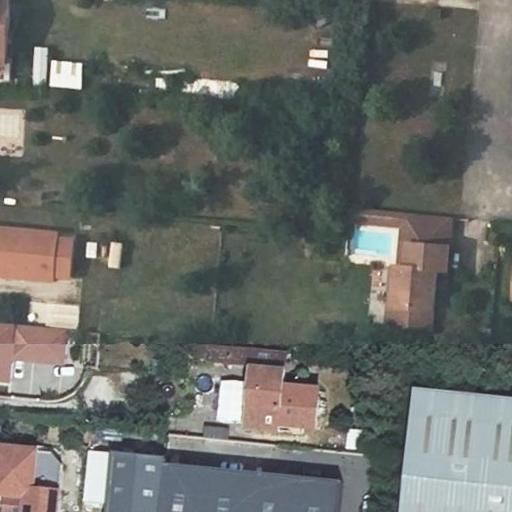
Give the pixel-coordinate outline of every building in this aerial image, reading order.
[(0,0),(0,65),(7,66),(12,0),(0,0)] [(49,86),(51,48),(37,48),(36,86),(49,86)] [(53,88),(86,89),(86,61),(53,61),(53,88)] [(7,66),(0,65),(0,79),(10,81),(11,66),(7,66)] [(306,210),(319,211),(323,176),(309,175),(306,210)] [(410,245),(447,249),(451,218),(404,213),(398,267),(408,268),(410,245)] [(0,276),(54,282),(54,276),(71,278),(74,240),(58,239),(58,233),(0,228),(0,276)] [(114,241),(110,266),(123,268),(126,243),(114,241)] [(436,272),(445,272),(447,249),(410,245),(408,268),(398,267),(396,267),(393,307),(416,309),(414,328),(431,329),(435,283),(436,272)] [(444,284),(445,272),(436,272),(435,283),(444,284)] [(416,309),(393,307),(391,326),(414,328),(416,309)] [(0,381),(9,382),(11,360),(15,325),(0,324),(0,381)] [(31,362),(35,327),(15,325),(11,360),(31,362)] [(63,365),(66,331),(35,327),(31,362),(63,365)] [(209,363),(211,347),(198,346),(196,362),(209,363)] [(227,364),(229,349),(211,347),(209,363),(227,364)] [(227,364),(254,366),(255,351),(229,349),(227,364)] [(289,355),(255,351),(254,366),(247,429),(302,435),(304,398),(285,396),(289,355)] [(511,511),(511,402),(417,392),(403,511),(511,511)] [(59,511),(64,467),(54,454),(0,447),(0,479),(15,497),(27,498),(25,511),(59,511)] [(107,511),(161,511),(166,470),(167,462),(113,457),(107,511)] [(166,470),(161,511),(339,511),(341,487),(166,470)] [(0,495),(15,497),(0,479),(0,495)]
